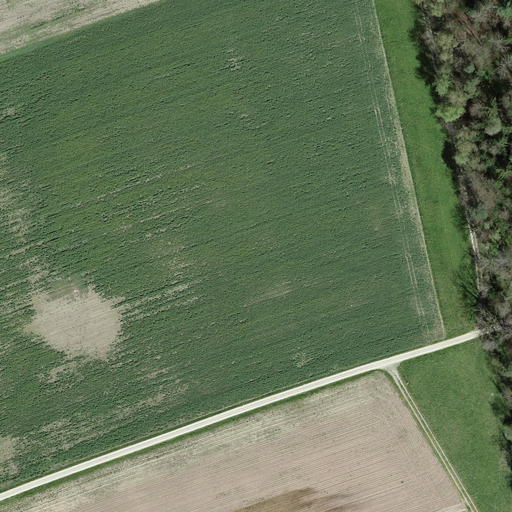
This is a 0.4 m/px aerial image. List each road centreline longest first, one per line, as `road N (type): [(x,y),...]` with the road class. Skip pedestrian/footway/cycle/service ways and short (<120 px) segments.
road 1 (track): [(386,361),(0,498)]
road 2 (track): [(419,0),(482,294),(480,332)]
road 3 (track): [(473,511),(386,361)]
